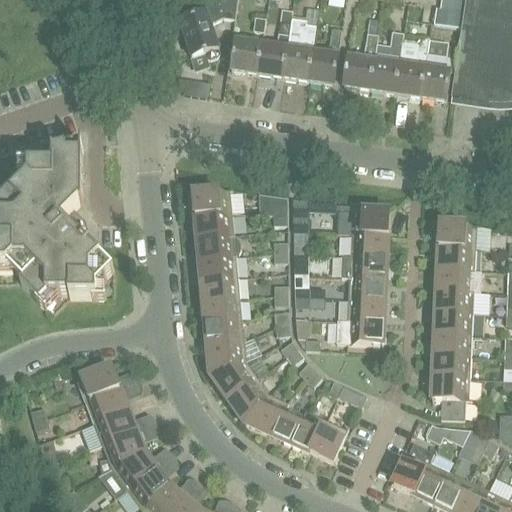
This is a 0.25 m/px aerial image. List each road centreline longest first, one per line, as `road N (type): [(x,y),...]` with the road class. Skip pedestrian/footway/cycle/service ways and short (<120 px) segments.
road 1 (unclassified): [(511,179),(150,128)]
road 2 (residential): [(356,511),(406,402),(414,211)]
road 3 (residential): [(162,336),(176,384),(218,446),(245,471),(329,511)]
road 4 (residential): [(150,128),(162,336)]
road 5 (residential): [(0,374),(53,347),(162,336)]
road 6 (unclassified): [(150,128),(96,0)]
